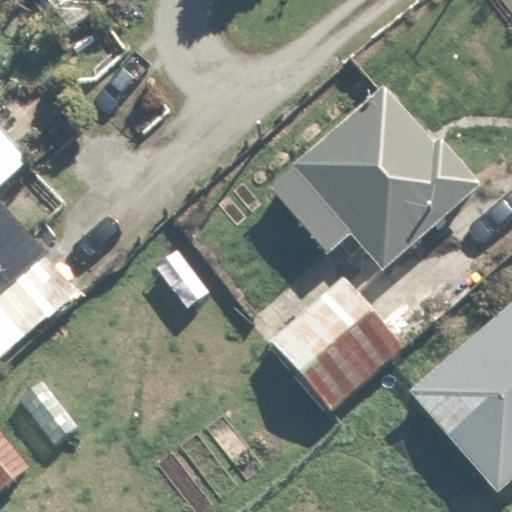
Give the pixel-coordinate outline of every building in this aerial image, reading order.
[(384,78),(259,190),(318,257),(342,235),(376,273),(478,182),(384,78)] [(77,236),(10,164),(23,153),(0,127),(0,352),(71,286),(49,262),(77,236)] [(264,349),(319,410),(396,341),(341,280),(264,349)] [(511,293),(403,391),(491,488),(511,469),(511,293)] [(0,449),(0,480),(16,466),(0,449)]
